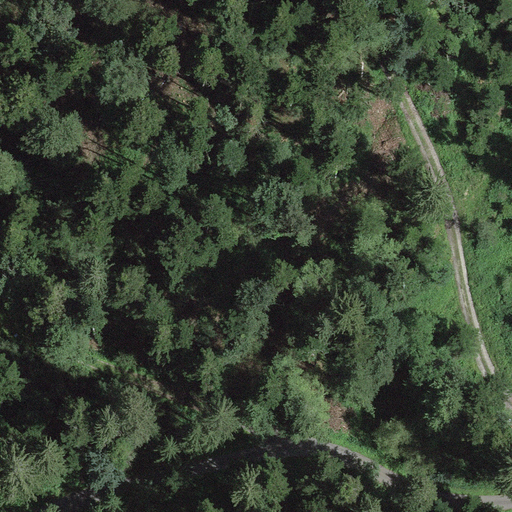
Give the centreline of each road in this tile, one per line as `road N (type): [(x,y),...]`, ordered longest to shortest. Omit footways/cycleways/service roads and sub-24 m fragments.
road 1 (track): [(511,506),(437,498),(329,448),(267,450),(54,511)]
road 2 (track): [(346,0),(365,20),(417,120),(440,180),(478,347),(511,400)]
road 3 (track): [(0,326),(329,448)]
